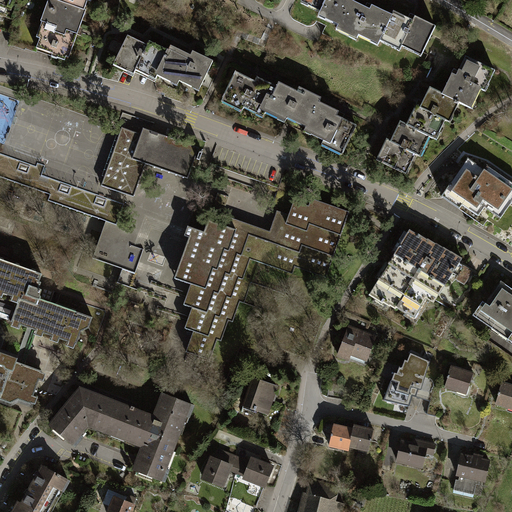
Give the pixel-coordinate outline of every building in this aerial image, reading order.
[(0,0),(0,8),(8,11),(11,3),(18,6),(20,0),(0,0)] [(41,39),(39,39),(36,48),(52,54),(52,53),(68,59),(77,35),(74,34),(76,27),(79,28),(85,11),(83,10),(55,0),(52,0),(49,10),(51,11),(41,39)] [(55,0),(83,10),(87,0),(85,0),(55,0)] [(320,12),(340,22),(350,1),(350,0),(304,0),(322,8),(320,12)] [(370,10),(350,1),(340,22),(338,26),(358,36),(360,32),(380,41),(381,37),(392,15),(372,6),(370,10)] [(415,16),(413,20),(394,11),(392,15),(381,37),(401,47),(404,43),(422,52),(435,26),(415,16)] [(51,56),(52,54),(36,48),(39,39),(29,35),(24,48),(36,52),(36,51),(51,56)] [(156,76),(158,73),(168,51),(148,41),(146,45),(127,36),(114,61),(135,72),(138,67),(156,76)] [(171,46),(168,51),(158,73),(178,83),(180,78),(199,88),(212,61),(192,52),(190,56),(171,46)] [(452,74),(442,95),(459,103),(467,107),(477,87),(481,89),(491,69),(465,57),(456,76),(452,74)] [(264,113),(266,109),(277,88),(256,77),(254,82),(235,73),(222,98),(242,108),(245,103),(264,113)] [(297,119),(307,124),(318,101),(320,98),(299,88),(297,92),(279,83),(277,88),(266,109),(286,119),(288,114),(297,119)] [(458,106),(459,103),(442,95),(430,89),(421,107),(416,105),(406,126),(425,135),(432,138),(442,119),(445,121),(453,104),(458,106)] [(338,112),(318,101),(307,124),(305,127),(325,137),(322,142),(342,152),(356,125),(336,115),(338,112)] [(293,127),(297,119),(288,114),(286,119),(283,123),(293,127)] [(415,155),(425,135),(406,126),(400,123),(390,142),(387,140),(377,161),(402,173),(412,153),(415,155)] [(117,191),(128,195),(140,162),(145,164),(187,179),(188,175),(189,175),(199,148),(148,130),(147,133),(143,131),(142,131),(141,135),(122,128),(105,175),(101,186),(117,191)] [(12,147),(0,142),(0,178),(50,195),(48,201),(116,225),(124,204),(114,201),(117,191),(101,186),(105,175),(41,152),(44,145),(16,135),(12,147)] [(462,204),(478,215),(486,203),(503,214),(511,200),(511,183),(486,166),(484,169),(468,159),(444,194),(461,205),(462,204)] [(134,197),(145,164),(140,162),(128,195),(134,197)] [(294,201),(289,215),(278,245),(271,266),(292,274),(295,267),(326,278),(349,212),(311,198),(309,206),(294,201)] [(222,214),(219,224),(249,235),(278,245),(289,215),(277,211),(270,231),(222,214)] [(242,256),(249,235),(219,224),(208,220),(204,232),(188,226),(184,236),(189,238),(174,279),(191,285),(184,305),(192,308),(185,328),(193,331),(186,352),(210,360),(217,340),(221,341),(229,321),(233,322),(240,302),(244,303),(252,283),(243,280),(250,259),(242,256)] [(105,225),(92,258),(114,266),(116,262),(124,265),(117,283),(139,290),(140,286),(149,289),(161,255),(114,239),(117,229),(105,225)] [(414,317),(425,298),(433,303),(452,272),(458,262),(461,258),(428,238),(427,239),(417,233),(416,235),(409,230),(407,233),(404,231),(398,240),(402,242),(369,295),(383,304),(383,303),(389,306),(390,306),(395,309),(396,307),(406,314),(407,312),(414,317)] [(0,305),(15,311),(11,322),(37,330),(76,344),(81,331),(89,328),(92,335),(96,337),(104,312),(79,301),(77,308),(75,309),(57,303),(53,303),(44,300),(43,298),(41,297),(40,295),(41,290),(39,289),(41,282),(39,282),(42,274),(36,272),(35,270),(32,269),(30,270),(20,267),(19,264),(16,263),(14,264),(3,260),(3,259),(0,257),(0,305)] [(473,271),(458,262),(452,272),(457,276),(455,279),(465,284),(473,271)] [(478,314),(510,336),(511,333),(511,289),(501,282),(478,314)] [(17,352),(22,351),(25,343),(28,344),(32,342),(37,330),(11,322),(15,311),(0,305),(0,393),(0,399),(10,403),(18,399),(30,403),(41,371),(18,362),(20,357),(17,352)] [(347,332),(338,355),(349,359),(351,354),(367,360),(376,337),(353,328),(351,333),(347,332)] [(129,343),(110,338),(107,347),(126,352),(129,343)] [(411,353),(408,361),(405,360),(403,367),(400,366),(398,373),(395,373),(384,400),(410,406),(413,396),(416,397),(419,389),(422,390),(430,361),(411,353)] [(450,365),(444,387),(466,393),(473,372),(450,365)] [(253,378),(244,405),(268,413),(277,386),(253,378)] [(511,385),(503,382),(496,403),(511,407),(511,385)] [(74,445),(82,438),(78,434),(87,423),(92,425),(97,413),(93,412),(99,396),(80,389),(50,425),(74,445)] [(137,410),(126,438),(121,452),(138,459),(134,469),(163,480),(167,470),(163,469),(185,414),(189,416),(192,406),(162,394),(154,417),(137,410)] [(97,413),(92,425),(126,438),(137,410),(133,409),(134,407),(130,406),(130,408),(99,396),(93,412),(97,413)] [(82,438),(121,452),(126,438),(92,425),(87,423),(78,434),(82,438)] [(349,450),(349,447),(353,428),(334,424),(329,445),(349,450)] [(354,425),(353,428),(349,447),(367,450),(370,440),(371,440),(373,430),(354,425)] [(401,441),(397,461),(423,466),(428,443),(415,440),(414,443),(401,441)] [(218,447),(215,458),(231,464),(234,455),(218,447)] [(457,473),(462,475),(480,479),(485,480),(490,461),(462,454),(457,473)] [(250,461),(234,455),(231,464),(228,470),(244,476),(250,461)] [(228,470),(231,464),(215,458),(211,457),(203,478),(222,486),(228,470)] [(251,458),(250,461),(244,476),(243,477),(264,485),(272,466),(251,458)] [(43,467),(21,504),(34,511),(46,511),(60,488),(63,490),(68,481),(43,467)] [(479,485),(480,479),(462,475),(461,480),(457,479),(454,490),(474,495),(476,484),(479,485)] [(310,480),(306,494),(336,502),(340,488),(310,480)] [(304,493),(299,511),(343,511),(346,504),(336,502),(306,494),(304,493)] [(126,500),(115,496),(108,511),(129,511),(136,498),(128,495),(126,500)] [(34,511),(21,504),(18,503),(13,511),(34,511)]
